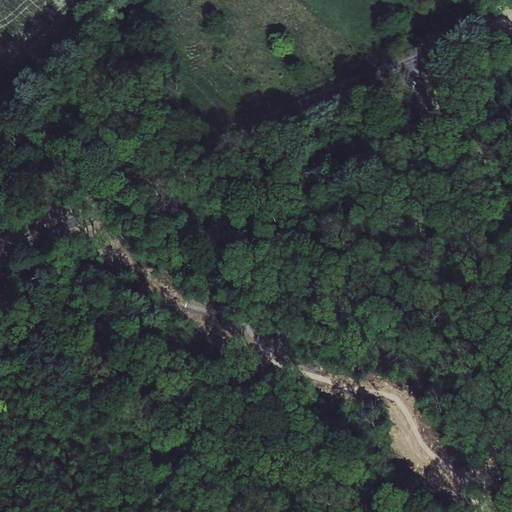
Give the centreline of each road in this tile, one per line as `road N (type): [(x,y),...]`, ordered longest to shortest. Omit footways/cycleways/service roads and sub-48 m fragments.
road 1 (track): [(510,1),(0,250)]
road 2 (track): [(511,189),(406,52)]
